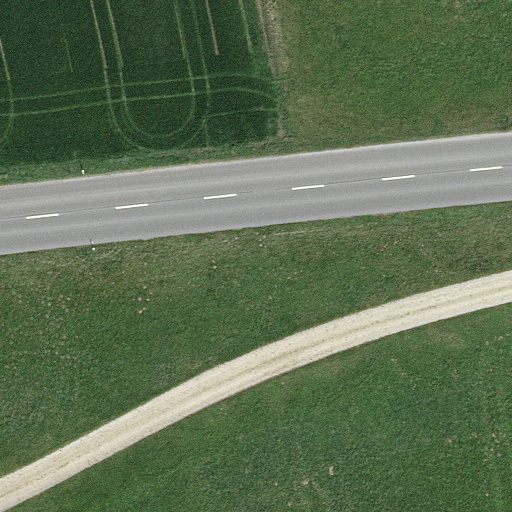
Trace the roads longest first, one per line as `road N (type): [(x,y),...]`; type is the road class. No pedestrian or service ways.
road 1 (track): [(511,285),(309,342),(0,493)]
road 2 (secondary): [(511,167),(0,219)]
